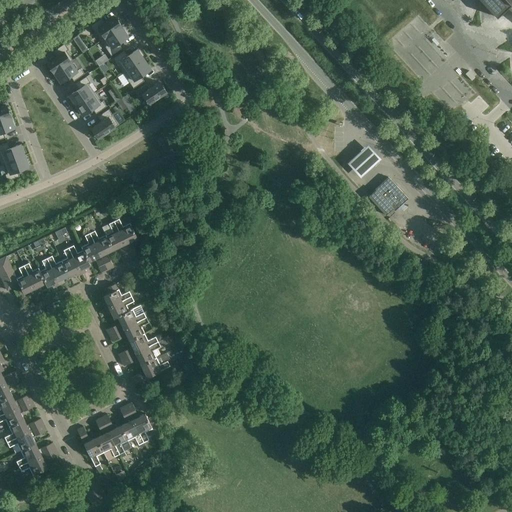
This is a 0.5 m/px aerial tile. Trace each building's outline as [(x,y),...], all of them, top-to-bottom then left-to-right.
[(511,0),(480,0),(496,18),(508,7),(511,4),(511,3),(511,0)] [(101,19),(91,26),(101,41),(122,27),(115,17),(105,24),(101,19)] [(122,27),(101,41),(102,42),(111,56),(122,48),(118,43),(128,37),(127,36),(128,35),(125,30),(124,31),(122,28),(122,27)] [(78,35),(73,38),(83,53),(88,50),(78,35)] [(64,44),(54,51),(57,56),(47,63),(54,74),(55,74),(71,63),(64,52),(68,50),(64,44)] [(124,51),(113,58),(123,73),(144,59),(141,55),(142,55),(138,50),(138,51),(137,50),(127,56),(124,51)] [(144,59),(123,73),(124,74),(133,88),(144,81),(140,76),(150,69),(144,60),(144,59)] [(71,63),(55,74),(57,77),(56,77),(59,82),(60,82),(60,83),(70,76),(74,81),(84,74),(80,68),(76,71),(71,63)] [(76,106),(95,94),(88,84),(90,82),(86,77),(75,84),(79,89),(69,96),(76,106)] [(159,82),(149,89),(146,84),(135,91),(139,97),(141,95),(148,105),(166,92),(159,82)] [(118,93),(112,97),(116,102),(121,98),(118,93)] [(95,94),(76,106),(82,115),(92,109),(96,114),(106,106),(103,101),(101,102),(95,94)] [(130,101),(125,104),(131,112),(135,109),(130,101)] [(0,120),(10,117),(6,105),(0,107),(0,120)] [(101,122),(91,128),(98,139),(119,125),(108,109),(98,116),(101,122)] [(10,117),(0,120),(0,139),(5,138),(3,132),(14,128),(14,127),(14,126),(12,121),(10,117)] [(24,156),(20,144),(9,148),(7,143),(0,145),(0,160),(1,164),(24,156)] [(348,163),(362,178),(383,158),(369,144),(348,163)] [(1,164),(1,165),(4,164),(7,174),(5,175),(7,181),(20,177),(17,171),(29,167),(28,166),(29,165),(27,160),(26,160),(24,156),(1,164)] [(408,198),(389,177),(375,189),(376,190),(373,193),(369,196),(386,215),(390,211),(393,208),(395,210),(408,198)] [(119,218),(114,220),(132,258),(138,255),(131,241),(137,238),(130,222),(123,226),(119,218)] [(132,258),(114,220),(109,223),(112,231),(105,234),(113,250),(119,247),(126,261),(132,258)] [(90,232),(108,270),(114,267),(107,253),(113,250),(105,234),(98,237),(95,230),(90,232)] [(85,235),(88,242),(81,245),(89,261),(95,258),(102,273),(108,270),(90,232),(85,235)] [(86,271),(84,267),(90,264),(82,249),(77,252),(73,244),(68,247),(82,274),(86,271)] [(67,257),(61,260),(69,275),(75,272),(77,276),(82,274),(68,247),(63,249),(67,257)] [(63,278),(69,275),(61,260),(56,262),(52,255),(46,257),(60,285),(65,282),(63,278)] [(0,265),(9,261),(6,256),(0,258),(0,265)] [(60,285),(46,257),(41,260),(45,267),(40,270),(49,290),(60,285)] [(0,271),(11,266),(9,261),(0,265),(0,271)] [(24,264),(37,292),(41,289),(40,285),(45,283),(38,267),(33,270),(29,262),(24,264)] [(14,272),(7,275),(13,287),(19,284),(24,293),(30,290),(32,294),(37,292),(24,264),(18,267),(22,275),(17,277),(14,272)] [(0,271),(0,275),(1,278),(7,275),(14,272),(11,266),(0,271)] [(13,287),(7,275),(1,278),(7,290),(13,287)] [(152,286),(147,275),(140,278),(146,289),(152,286)] [(103,304),(105,309),(132,296),(135,294),(133,289),(130,291),(129,290),(121,294),(115,284),(105,289),(107,294),(104,296),(107,302),(103,304)] [(111,312),(114,317),(132,308),(129,310),(126,305),(134,301),(132,296),(105,309),(108,314),(111,312)] [(132,308),(117,316),(121,323),(107,329),(109,335),(146,317),(150,315),(148,312),(146,311),(144,312),(140,305),(132,308)] [(126,334),(129,340),(144,333),(141,326),(148,322),(146,317),(109,335),(112,341),(126,334)] [(121,359),(158,341),(155,336),(148,340),(144,333),(129,340),(133,347),(118,354),(121,359)] [(155,336),(158,341),(164,338),(161,333),(155,336)] [(160,346),(158,341),(121,359),(124,365),(138,358),(141,364),(156,357),(161,355),(157,347),(160,346)] [(161,355),(156,357),(141,364),(144,371),(130,378),(133,384),(138,382),(140,386),(146,383),(144,379),(147,377),(170,366),(167,360),(170,359),(166,352),(161,355)] [(3,368),(0,369),(0,384),(20,375),(17,370),(3,377),(0,371),(4,369),(3,368)] [(20,375),(0,384),(0,399),(12,394),(9,388),(23,382),(20,375)] [(0,414),(32,399),(29,394),(15,401),(12,394),(0,399),(0,407),(1,408),(0,408),(0,414)] [(0,414),(0,421),(6,418),(9,425),(23,418),(21,413),(35,406),(32,399),(0,414)] [(132,403),(126,405),(144,442),(150,439),(146,431),(152,428),(149,422),(145,414),(139,417),(132,403)] [(129,442),(134,440),(137,444),(138,444),(139,444),(144,442),(126,405),(120,408),(127,423),(121,425),(125,434),(128,440),(129,442)] [(129,442),(128,440),(125,434),(121,425),(114,429),(107,414),(102,417),(120,454),(122,458),(126,455),(124,451),(125,451),(123,448),(130,445),(129,442)] [(107,459),(114,456),(115,456),(120,454),(102,417),(96,420),(103,434),(97,437),(101,447),(103,451),(107,459)] [(5,436),(7,441),(43,423),(41,418),(27,425),(23,418),(9,425),(13,432),(5,436)] [(43,423),(7,441),(10,446),(17,442),(21,450),(35,443),(33,437),(47,430),(43,423)] [(96,455),(103,451),(97,437),(90,440),(83,426),(77,429),(95,466),(100,463),(96,455)] [(19,466),(55,447),(53,442),(39,449),(35,443),(21,450),(24,456),(16,460),(19,466)] [(55,447),(19,466),(21,471),(29,468),(33,475),(48,468),(45,461),(59,454),(55,447)] [(127,476),(124,470),(116,474),(120,483),(127,476)]
